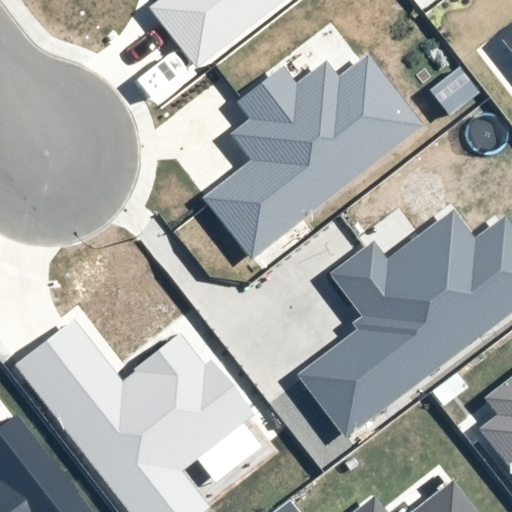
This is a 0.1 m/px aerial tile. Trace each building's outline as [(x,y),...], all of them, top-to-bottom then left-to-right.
[(162,0),(150,10),(197,70),(285,0),(162,0)] [(250,121),(231,137),(251,163),(202,201),(251,264),(424,130),(367,57),(337,80),(324,64),(295,87),(282,70),(237,104),(250,121)] [(330,277),(362,318),(351,326),(356,332),(296,378),(344,441),(511,314),(511,229),(504,219),(473,243),(450,212),(386,261),(373,244),(330,277)] [(180,339),(121,384),(73,322),(14,368),(125,511),(206,511),(210,509),(182,474),(254,419),(209,362),(203,367),(180,339)] [(511,379),(484,402),(496,417),(476,433),(511,478),(511,379)] [(0,511),(90,511),(16,416),(0,428),(0,511)] [(358,511),(473,511),(451,484),(415,511),(382,511),(373,500),(358,511)]
